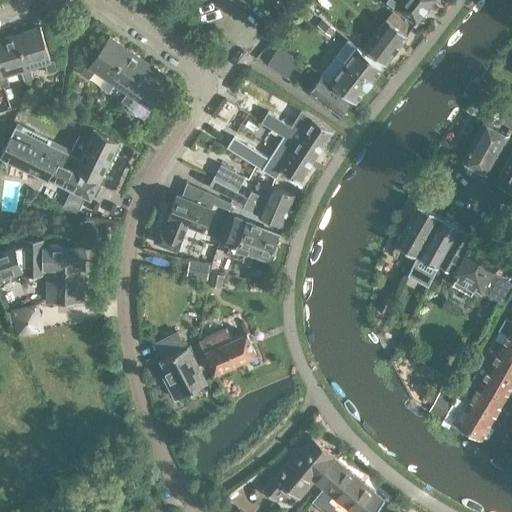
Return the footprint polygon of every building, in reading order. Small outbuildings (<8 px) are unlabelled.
[(388,0),(387,1),(396,8),(417,23),(435,0),(388,0)] [(409,33),(414,26),(395,10),(367,47),(388,64),(410,34),(409,33)] [(27,69),(30,68),(45,63),(48,73),(57,70),(53,60),(51,61),(40,26),(15,34),(27,69)] [(0,67),(3,76),(6,75),(21,71),(24,80),(33,77),(30,68),(27,69),(15,34),(0,38),(0,67)] [(110,80),(130,50),(110,36),(89,66),(87,64),(81,73),(88,78),(94,69),(107,78),(110,80)] [(342,114),(343,113),(354,99),(357,101),(385,66),(359,45),(357,48),(346,39),(335,54),(336,55),(321,74),(322,74),(310,90),(342,114)] [(267,65),(286,76),(297,59),(279,47),(267,65)] [(110,80),(107,78),(101,87),(109,92),(114,84),(127,92),(130,94),(151,64),(130,50),(110,80)] [(130,94),(127,92),(122,101),(129,106),(135,98),(151,109),(172,79),(151,64),(130,94)] [(3,76),(0,67),(0,86),(0,88),(9,85),(6,75),(3,76)] [(503,113),(496,126),(509,133),(510,134),(511,130),(511,116),(510,115),(511,112),(511,105),(500,99),(495,109),(503,113)] [(300,136),(321,149),(334,129),(302,109),(292,125),(268,110),(262,120),(286,135),(287,133),(298,140),(300,136)] [(477,165),(483,168),(488,171),(509,133),(496,126),(485,120),(463,158),(466,159),(468,163),(473,166),(477,165)] [(99,191),(96,189),(100,181),(101,181),(101,180),(58,159),(65,146),(17,122),(1,156),(48,180),(49,179),(91,199),(95,199),(98,198),(99,195),(99,191)] [(58,159),(101,180),(120,141),(95,128),(82,154),(65,146),(58,159)] [(300,136),(298,140),(293,147),(282,140),(269,160),(260,154),(254,164),(275,177),(281,167),(301,180),(321,149),(300,136)] [(511,153),(499,177),(502,179),(500,182),(510,188),(511,184),(511,153)] [(237,189),(245,175),(221,162),(213,177),(237,189)] [(267,197),(252,189),(243,206),(260,214),(282,223),(295,193),(272,184),(267,197)] [(204,229),(213,207),(177,193),(168,215),(172,217),(166,231),(159,228),(155,241),(178,250),(188,223),(204,229)] [(415,258),(440,212),(419,200),(396,241),(409,248),(406,253),(415,258)] [(439,265),(441,262),(462,224),(440,212),(415,258),(420,260),(422,256),(439,265)] [(279,232),(236,216),(226,241),(230,243),(226,251),(244,258),(247,250),(270,258),(279,232)] [(462,224),(441,262),(452,269),(459,252),(471,230),(462,224)] [(459,252),(452,269),(451,270),(497,295),(507,278),(489,269),(502,246),(472,230),(471,230),(459,252)] [(47,302),(84,301),(83,247),(45,248),(45,249),(42,249),(42,240),(25,241),(25,245),(15,249),(14,247),(0,251),(0,278),(18,273),(17,269),(25,267),(25,272),(42,272),(42,271),(46,270),(47,302)] [(213,258),(209,268),(219,272),(223,262),(213,258)] [(189,260),(186,276),(207,279),(210,264),(189,260)] [(211,272),(209,285),(221,287),(224,274),(211,272)] [(18,335),(42,329),(36,304),(12,309),(18,335)] [(511,306),(511,308),(511,307),(511,319),(506,316),(502,322),(510,326),(511,327),(511,306)] [(511,327),(510,326),(502,322),(499,328),(500,329),(493,341),(500,345),(511,352),(511,327)] [(175,397),(206,381),(188,345),(186,346),(178,331),(155,343),(162,358),(160,359),(170,378),(166,380),(175,397)] [(199,340),(210,363),(214,372),(256,353),(247,332),(223,343),(218,332),(199,340)] [(511,352),(500,345),(493,341),(492,341),(485,353),(493,357),(489,364),(511,377),(511,352)] [(511,385),(511,377),(489,364),(478,383),(505,398),(511,385)] [(505,398),(478,383),(470,398),(468,402),(494,416),(505,398)] [(453,396),(439,388),(428,407),(442,415),(453,396)] [(468,402),(470,398),(466,396),(462,403),(466,406),(457,421),(483,435),(494,416),(468,402)] [(442,421),(450,425),(456,413),(449,409),(442,421)] [(322,468),(334,454),(311,435),(282,471),(279,469),(262,489),(275,500),(286,487),(299,497),(314,479),(322,486),(331,476),(322,468)] [(331,476),(322,486),(332,494),(328,498),(345,511),(373,511),(384,499),(333,456),(334,454),(322,468),(331,476)]
